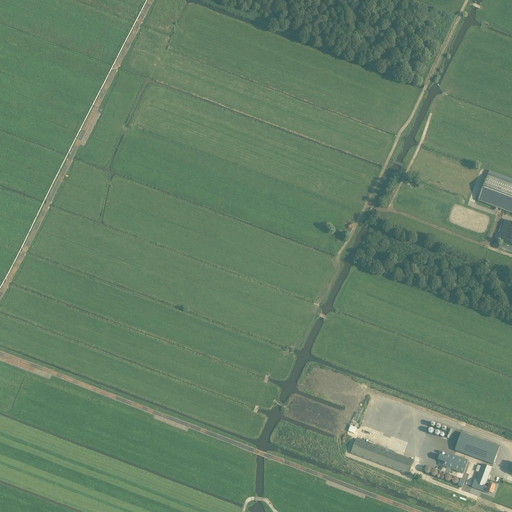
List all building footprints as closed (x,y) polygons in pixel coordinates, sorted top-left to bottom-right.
[(487,177),(479,200),(511,212),(511,179),(489,171),(487,177)] [(429,434),(451,438),(453,428),(431,423),(429,434)] [(461,432),(455,450),(494,464),(500,446),(461,432)] [(409,475),(414,461),(356,439),(351,454),(409,475)] [(463,474),(468,461),(448,454),(443,467),(463,474)] [(475,478),(471,487),(488,494),(489,492),(492,494),(495,486),(489,484),(488,487),(485,486),(492,468),(482,464),(476,479),(475,478)] [(425,472),(438,478),(441,471),(428,465),(425,472)]
